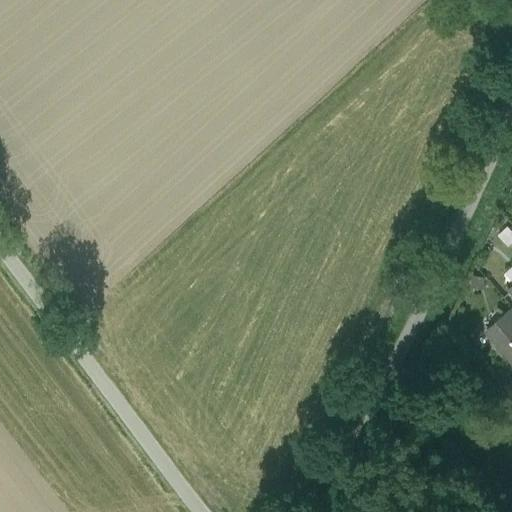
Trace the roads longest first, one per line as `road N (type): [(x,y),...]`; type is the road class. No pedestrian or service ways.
road 1 (track): [(511,107),(319,511)]
road 2 (track): [(202,511),(0,238)]
